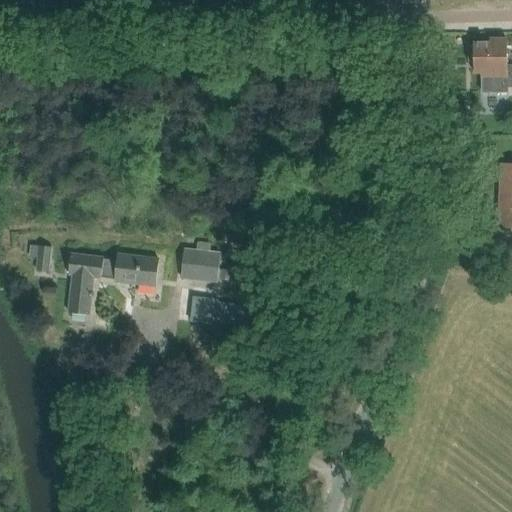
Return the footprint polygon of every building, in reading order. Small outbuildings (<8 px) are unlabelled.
[(511,65),(507,65),(507,39),(490,39),(490,43),(474,44),(474,47),(469,47),(470,61),(474,61),(475,73),(481,73),(482,77),(483,93),(508,92),(508,87),(511,87),(511,65)] [(501,165),(502,165),(500,226),(499,226),(499,227),(511,227),(511,246),(511,247),(511,265),(511,264),(511,164),(501,164),(501,165)] [(478,241),(478,257),(505,256),(505,241),(478,241)] [(218,278),(219,269),(220,253),(209,252),(210,243),(208,243),(199,242),(198,250),(186,249),(185,256),(183,278),(212,280),(212,279),(217,279),(218,278)] [(31,246),(28,270),(48,272),(51,249),(31,246)] [(74,275),(70,313),(89,316),(91,298),(93,298),(94,293),(91,293),(93,277),(102,278),(115,279),(115,281),(157,286),(160,260),(118,255),(117,261),(104,259),(71,255),(69,274),(74,275)] [(230,270),(219,269),(218,278),(229,280),(230,270)] [(214,326),(215,324),(217,303),(217,300),(193,298),(190,323),(214,326)]
